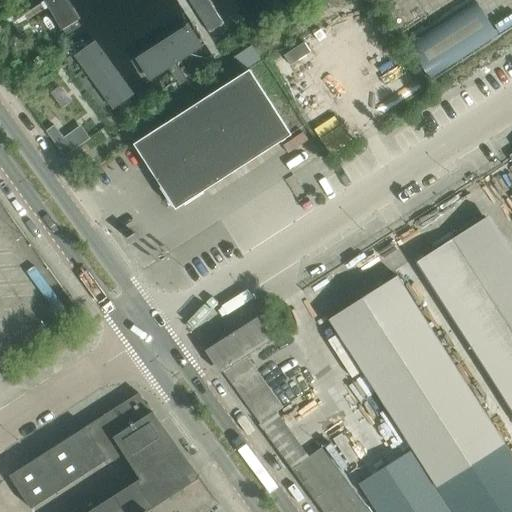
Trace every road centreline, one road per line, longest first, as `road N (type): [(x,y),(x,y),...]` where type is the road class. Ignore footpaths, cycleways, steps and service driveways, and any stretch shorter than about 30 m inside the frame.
road 1 (unclassified): [(159,330),(511,102)]
road 2 (tertiary): [(159,330),(0,113)]
road 3 (tertiary): [(0,156),(138,345)]
road 4 (tertiary): [(291,511),(159,330)]
road 5 (tertiary): [(138,345),(259,511)]
road 6 (unclassified): [(0,434),(138,345)]
road 7 (unknown): [(0,206),(94,339)]
